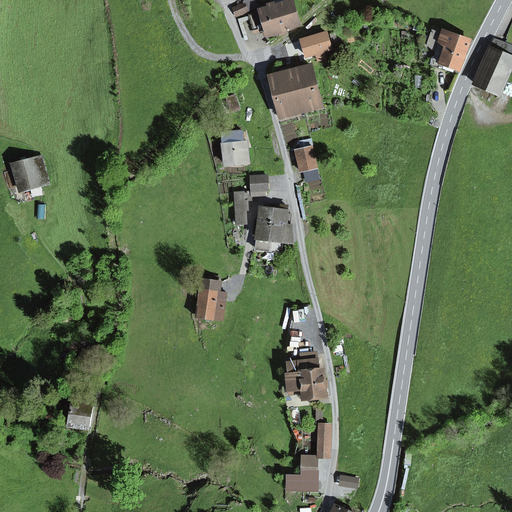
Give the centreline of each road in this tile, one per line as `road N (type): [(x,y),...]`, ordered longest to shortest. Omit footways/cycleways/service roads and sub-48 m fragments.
road 1 (primary): [(504,0),(435,172),(378,511)]
road 2 (residential): [(326,511),(335,422),(330,367),(257,58)]
road 3 (track): [(102,386),(82,345),(80,290),(33,215)]
